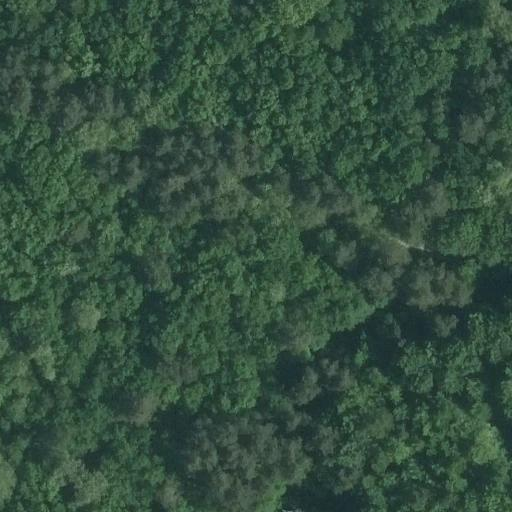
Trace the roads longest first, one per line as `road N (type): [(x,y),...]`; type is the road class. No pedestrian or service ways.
road 1 (track): [(511,129),(198,276),(60,380),(0,393)]
road 2 (track): [(511,117),(444,0)]
